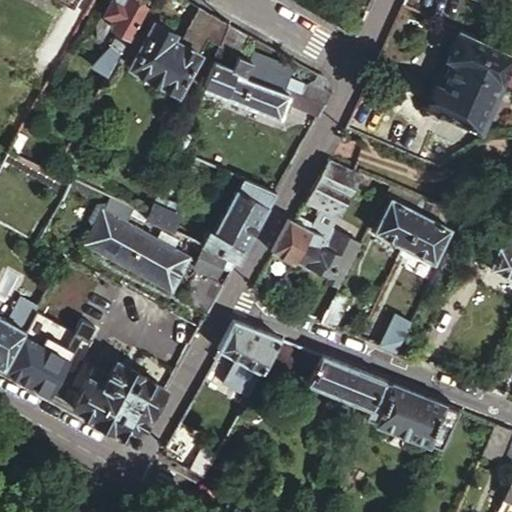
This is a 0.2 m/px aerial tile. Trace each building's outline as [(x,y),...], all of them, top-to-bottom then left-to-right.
[(107,70),(145,4),(137,0),(122,0),(121,0),(108,0),(102,12),(112,18),(108,25),(116,29),(107,44),(109,45),(99,65),(107,70)] [(219,42),(227,22),(194,3),(178,40),(198,52),(204,37),(218,43),(219,42)] [(176,91),(198,52),(178,40),(171,36),(173,31),(153,20),(128,63),(176,91)] [(201,85),(202,85),(270,115),(276,102),(279,95),(286,99),(317,113),(329,91),(324,76),(307,67),(289,75),(271,68),(272,67),(267,59),(252,53),(251,57),(239,52),(236,42),(241,30),(227,22),(219,42),(218,43),(201,85)] [(511,51),(459,28),(445,57),(453,60),(442,85),(434,82),(424,104),(478,128),(511,52),(511,51)] [(445,57),(434,82),(442,85),(453,60),(445,57)] [(279,95),(276,102),(283,106),(286,99),(279,95)] [(61,153),(60,153),(16,129),(5,147),(5,148),(8,149),(31,160),(51,170),(52,168),(61,153)] [(336,213),(357,170),(326,157),(302,196),(336,213)] [(236,258),(275,189),(242,176),(241,177),(211,229),(206,227),(198,240),(202,242),(225,253),(236,258)] [(401,244),(424,199),(389,184),(384,194),(388,196),(371,229),(401,244)] [(145,215),(146,212),(108,195),(100,210),(88,232),(83,240),(170,287),(188,254),(123,220),(128,210),(143,218),(145,215)] [(439,205),(424,199),(401,244),(432,260),(449,225),(432,217),(439,205)] [(150,202),(146,212),(145,215),(168,226),(174,213),(150,202)] [(84,224),(88,232),(100,210),(91,211),(84,224)] [(269,248),(272,250),(294,260),(294,259),(307,235),(322,241),(325,234),(307,226),(310,220),(293,211),(289,218),(286,216),(269,248)] [(511,276),(511,217),(505,233),(503,233),(488,266),(511,276)] [(328,228),(310,220),(307,226),(325,234),(328,228)] [(329,225),(328,228),(325,234),(322,241),(307,235),(294,259),(334,277),(331,283),(337,286),(361,240),(329,225)] [(220,264),(225,253),(202,242),(192,264),(214,274),(220,264)] [(230,269),(236,258),(225,253),(220,264),(230,269)] [(180,296),(206,311),(221,283),(196,268),(180,296)] [(335,291),(319,321),(332,325),(346,296),(335,291)] [(0,366),(1,367),(33,309),(15,299),(4,319),(0,316),(0,366)] [(198,325),(170,310),(154,339),(181,354),(198,325)] [(399,341),(410,318),(393,311),(379,344),(394,350),(399,341)] [(263,364),(279,337),(231,318),(215,347),(260,371),(263,364)] [(382,377),(279,337),(263,364),(292,376),(298,363),(312,368),(306,381),(367,406),(382,377)] [(399,341),(394,350),(403,353),(408,345),(399,341)] [(162,385),(169,372),(146,358),(139,370),(123,361),(122,362),(114,358),(106,372),(92,364),(70,405),(92,417),(92,418),(109,427),(110,426),(126,435),(135,433),(145,415),(146,415),(163,385),(162,385)] [(456,406),(382,377),(367,406),(363,414),(373,419),(372,421),(426,442),(427,439),(438,444),(456,406)] [(509,427),(494,421),(480,452),(497,459),(508,435),(506,434),(509,427)] [(181,438),(171,432),(162,447),(172,453),(181,438)] [(188,469),(201,477),(214,452),(201,445),(188,469)]
